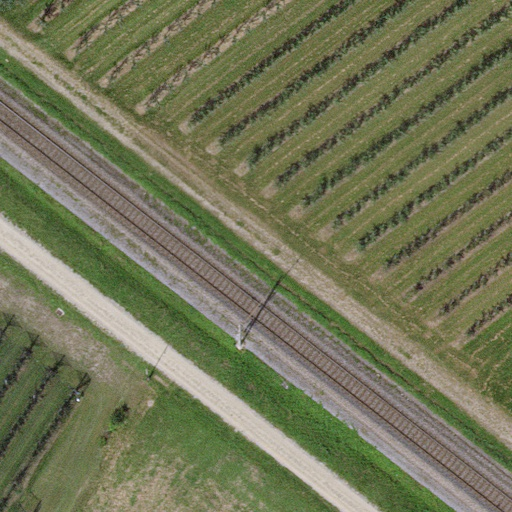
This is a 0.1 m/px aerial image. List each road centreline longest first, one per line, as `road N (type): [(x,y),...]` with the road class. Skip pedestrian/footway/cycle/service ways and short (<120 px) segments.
road 1 (track): [(0,38),(511,431)]
road 2 (track): [(322,511),(0,263)]
